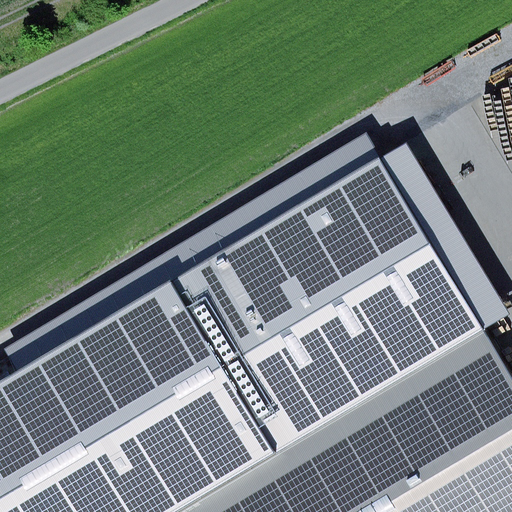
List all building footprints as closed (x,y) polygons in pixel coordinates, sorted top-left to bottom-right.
[(9,350),(24,375),(386,158),(371,133),(9,350)] [(511,311),(411,143),(386,158),(490,331),(511,318),(511,311)] [(188,511),(490,331),(386,158),(24,375),(0,389),(0,511),(188,511)] [(511,511),(511,368),(490,331),(188,511),(511,511)] [(0,362),(0,389),(24,375),(12,355),(0,362)]
